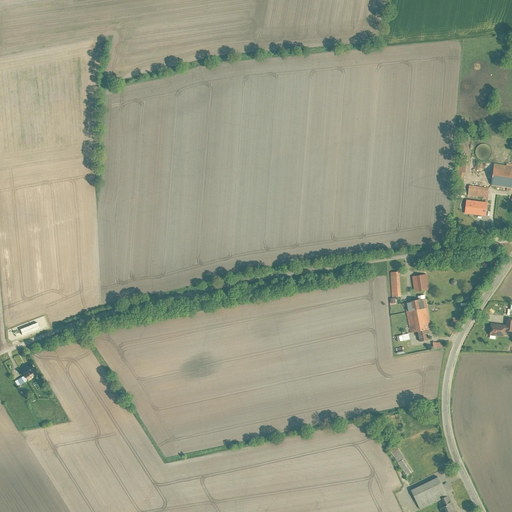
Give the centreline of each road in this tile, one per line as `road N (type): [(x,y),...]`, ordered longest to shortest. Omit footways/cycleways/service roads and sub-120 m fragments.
road 1 (residential): [(0,352),(169,298),(511,240)]
road 2 (tertiary): [(479,511),(448,439),(445,380),(457,341),(511,256)]
